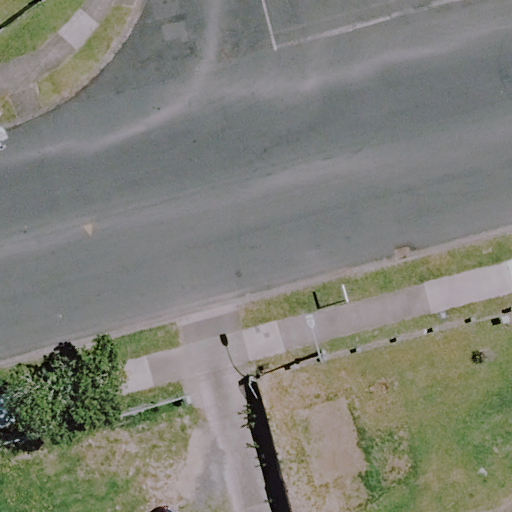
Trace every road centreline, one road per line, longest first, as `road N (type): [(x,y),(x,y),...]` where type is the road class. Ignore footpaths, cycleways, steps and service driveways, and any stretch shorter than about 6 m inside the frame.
road 1 (residential): [(310,162),(0,244)]
road 2 (residential): [(511,114),(310,162)]
road 3 (residential): [(310,162),(261,0)]
